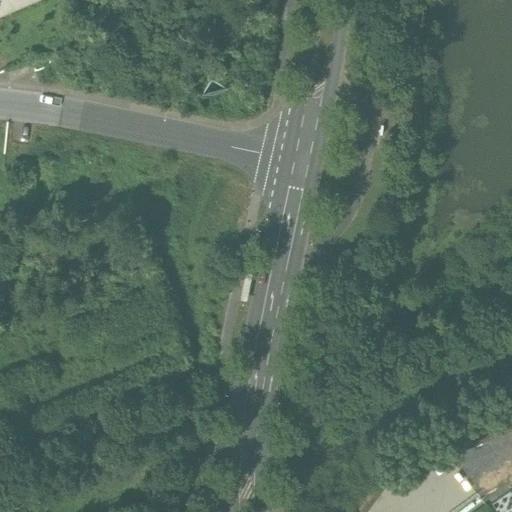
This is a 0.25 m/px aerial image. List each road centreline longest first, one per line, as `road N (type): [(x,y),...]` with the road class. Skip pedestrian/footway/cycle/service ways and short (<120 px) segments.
road 1 (unclassified): [(299,160),(0,102)]
road 2 (unclassified): [(241,443),(299,160)]
road 3 (track): [(511,366),(363,437),(324,463),(284,511)]
road 4 (unclassified): [(299,160),(328,89),(341,0)]
road 5 (unclassified): [(310,0),(299,160)]
